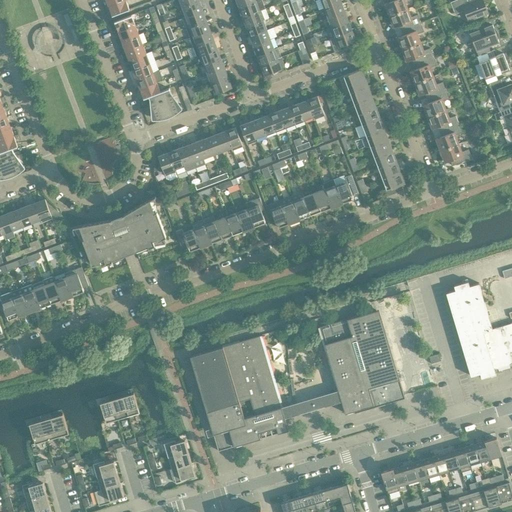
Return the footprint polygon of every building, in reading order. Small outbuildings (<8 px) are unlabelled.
[(112,15),(129,9),(125,0),(122,0),(108,5),(112,15)] [(175,0),(178,8),(182,7),(199,1),(198,0),(175,0)] [(265,9),(261,0),(258,0),(256,1),(239,8),(243,17),(265,9)] [(321,0),(324,8),(341,2),(340,0),(321,0)] [(404,0),(389,0),(390,2),(384,4),(389,15),(408,8),(404,0)] [(486,13),(485,11),(486,11),(486,9),(483,0),(475,0),(466,4),(464,0),(455,0),(450,2),(455,14),(462,11),(465,13),(468,20),(486,13)] [(186,17),(203,10),(199,1),(182,7),(186,17)] [(328,18),(345,11),(341,2),(324,8),(328,18)] [(165,13),(161,3),(156,5),(160,15),(165,13)] [(417,14),(411,16),(408,8),(389,15),(393,27),(399,25),(401,30),(420,22),(417,14)] [(265,9),(243,17),(246,27),(263,20),(268,17),(265,9)] [(186,27),(206,20),(203,10),(186,17),(182,18),(186,27)] [(331,27),(348,21),(345,11),(328,18),(331,27)] [(118,31),(135,25),(131,14),(114,21),(118,31)] [(309,17),(304,19),(306,26),(312,24),(309,17)] [(189,37),(210,29),(206,20),(186,27),(189,37)] [(250,36),(267,30),(263,20),(246,27),(250,36)] [(335,37),(352,30),(348,21),(331,27),(335,37)] [(417,34),(424,31),(420,22),(401,30),(403,35),(397,37),(401,49),(420,42),(417,34)] [(484,28),(482,22),(468,27),(478,56),(490,51),(488,45),(499,41),(497,38),(498,36),(498,33),(497,31),(495,29),(494,28),(492,25),(484,28)] [(118,31),(122,41),(139,34),(135,25),(118,31)] [(193,47),(213,39),(210,29),(189,37),(193,47)] [(253,46),(270,39),(267,30),(250,36),(253,46)] [(340,50),(339,47),(356,40),(352,30),(335,37),(330,39),(335,52),(340,50)] [(122,41),(125,50),(142,44),(139,34),(122,41)] [(196,56),(200,54),(200,55),(217,48),(213,39),(193,47),(196,56)] [(277,47),(274,49),(270,39),(253,46),(257,55),(278,48),(277,47)] [(430,48),(423,50),(420,42),(401,49),(406,61),(412,59),(413,64),(433,56),(430,48)] [(129,60),(146,53),(142,44),(125,50),(129,60)] [(204,64),(221,58),(217,48),(200,55),(204,64)] [(261,65),(281,57),(278,48),(257,55),(261,65)] [(487,84),(489,84),(497,81),(495,75),(509,69),(503,53),(497,55),(495,49),(490,51),(478,56),(477,56),(487,84)] [(132,69),(149,63),(146,53),(129,60),(132,69)] [(430,67),(436,65),(433,56),(413,64),(415,69),(410,71),(414,83),(433,75),(430,67)] [(264,75),(285,67),(281,57),(261,65),(264,75)] [(221,58),(204,64),(207,74),(224,67),(221,58)] [(450,69),(456,66),(454,60),(448,62),(450,69)] [(132,69),(136,79),(153,72),(149,63),(132,69)] [(224,67),(207,74),(211,83),(228,77),(224,67)] [(349,92),(350,93),(368,86),(361,69),(339,77),(345,94),(349,92)] [(136,79),(140,88),(157,82),(153,72),(136,79)] [(443,81),(436,84),(433,75),(414,83),(419,94),(424,92),(426,97),(446,90),(443,81)] [(215,93),(232,87),(228,77),(211,83),(215,93)] [(497,81),(489,84),(499,112),(509,108),(511,107),(509,102),(511,100),(511,83),(503,87),(500,79),(497,81)] [(143,98),(149,96),(160,91),(157,82),(140,88),(143,98)] [(372,97),(368,86),(350,93),(354,104),(372,97)] [(160,91),(149,96),(158,119),(160,118),(163,118),(166,117),(168,116),(173,114),(175,113),(177,111),(169,88),(160,91)] [(443,101),(449,98),(446,90),(426,97),(428,103),(423,105),(427,116),(446,109),(443,101)] [(332,100),(330,93),(324,95),(327,102),(332,100)] [(314,119),(325,115),(317,96),(308,99),(314,116),(313,116),(314,119)] [(354,104),(358,114),(376,107),(372,97),(354,104)] [(304,119),(313,116),(314,116),(308,99),(298,103),(304,119)] [(294,123),(304,119),(298,103),(288,107),(294,123)] [(285,127),(294,123),(288,107),(279,110),(285,127)] [(358,114),(362,125),(380,118),(376,107),(358,114)] [(511,113),(511,114),(509,108),(499,112),(494,114),(497,120),(505,117),(511,135),(511,113)] [(455,115),(449,117),(446,109),(427,116),(431,128),(437,126),(439,131),(459,123),(455,115)] [(279,110),(269,114),(275,130),(285,127),(279,110)] [(266,134),(275,130),(269,114),(260,117),(266,134)] [(341,121),(338,114),(333,116),(335,123),(341,121)] [(0,130),(10,126),(6,117),(0,119),(0,130)] [(266,134),(260,117),(250,121),(257,137),(266,134)] [(362,125),(366,135),(384,129),(380,118),(362,125)] [(247,144),(258,140),(257,137),(250,121),(240,125),(247,144)] [(455,135),(462,132),(459,123),(439,131),(441,136),(435,138),(440,150),(458,143),(455,135)] [(0,130),(0,140),(13,135),(10,126),(0,130)] [(232,150),(243,146),(235,127),(225,131),(231,147),(232,150)] [(370,146),(388,139),(384,129),(366,135),(363,136),(362,139),(365,146),(367,147),(370,146)] [(222,150),(231,147),(225,131),(216,134),(222,150)] [(212,154),(222,150),(216,134),(206,138),(212,154)] [(0,151),(0,152),(12,148),(17,146),(13,135),(0,140),(0,151)] [(346,136),(341,138),(343,144),(349,142),(346,136)] [(300,138),(302,144),(304,149),(311,147),(309,142),(308,142),(306,138),(303,137),(300,138)] [(203,158),(212,154),(206,138),(197,141),(203,158)] [(340,145),(338,139),(321,146),(323,151),(340,145)] [(370,146),(374,157),(392,150),(388,139),(370,146)] [(187,145),(196,168),(206,164),(203,158),(197,141),(187,145)] [(468,149),(462,151),(458,143),(440,150),(444,162),(450,160),(452,165),(472,158),(468,149)] [(187,145),(178,148),(184,165),(187,171),(196,168),(187,145)] [(12,148),(0,152),(0,177),(0,178),(2,178),(5,178),(8,177),(10,176),(13,175),(16,174),(18,172),(20,170),(12,148)] [(178,148),(168,152),(174,169),(175,168),(177,175),(187,171),(184,165),(178,148)] [(396,161),(392,150),(374,157),(378,168),(396,161)] [(175,168),(174,169),(168,152),(158,156),(159,160),(157,171),(164,172),(166,178),(170,180),(178,177),(177,175),(175,168)] [(297,166),(303,164),(301,160),(302,159),(300,154),(294,156),(297,166)] [(357,163),(354,157),(349,159),(351,166),(357,163)] [(400,171),(396,161),(378,168),(382,178),(400,171)] [(403,190),(401,184),(404,183),(400,171),(382,178),(386,189),(382,190),(384,197),(403,190)] [(344,177),(344,175),(334,179),(342,202),(353,198),(352,195),(358,193),(351,174),(344,177)] [(213,184),(222,180),(220,175),(211,178),(213,184)] [(203,187),(213,184),(211,178),(201,182),(203,187)] [(325,189),(332,207),(342,202),(334,179),(323,183),(325,189)] [(365,185),(362,179),(357,181),(359,187),(365,185)] [(321,211),(332,207),(325,189),(314,193),(321,211)] [(204,190),(198,193),(200,198),(206,195),(204,190)] [(300,219),(310,215),(304,197),(303,197),(302,192),(291,196),(293,201),(300,219)] [(310,215),(321,211),(314,193),(304,197),(310,215)] [(116,217),(111,219),(73,226),(73,227),(77,226),(92,264),(105,261),(106,263),(112,261),(112,259),(124,255),(130,253),(135,250),(148,246),(148,247),(155,245),(154,243),(166,236),(152,198),(156,196),(155,195),(142,203),(122,215),(116,217)] [(300,219),(293,201),(291,196),(281,200),(289,223),(300,219)] [(183,198),(176,200),(178,206),(185,204),(183,198)] [(260,198),(245,203),(247,208),(254,226),(265,222),(261,210),(264,209),(260,198)] [(53,221),(63,217),(62,215),(46,203),(45,199),(35,202),(41,219),(41,220),(42,223),(42,222),(52,218),(53,221)] [(272,212),(278,227),(289,223),(281,200),(266,206),(269,213),(272,212)] [(32,223),(41,220),(41,219),(35,202),(25,206),(32,223)] [(22,226),(32,223),(25,206),(16,210),(22,226)] [(247,208),(237,212),(244,230),(254,226),(247,208)] [(13,230),(22,226),(16,210),(6,213),(13,230)] [(237,212),(226,216),(233,234),(244,230),(237,212)] [(15,236),(13,230),(6,213),(0,215),(0,225),(3,234),(4,233),(6,239),(15,236)] [(215,220),(214,216),(203,220),(212,242),(222,238),(216,220),(215,220)] [(222,238),(233,234),(226,216),(216,220),(222,238)] [(194,228),(201,246),(212,242),(203,220),(192,224),(194,228)] [(188,248),(190,251),(201,246),(194,228),(183,232),(182,229),(175,231),(183,250),(188,248)] [(22,255),(31,252),(30,247),(20,251),(22,255)] [(12,259),(22,255),(20,251),(11,254),(12,259)] [(64,273),(66,277),(73,295),(84,291),(83,288),(89,286),(81,267),(64,273)] [(511,267),(502,271),(504,278),(511,276),(511,267)] [(55,281),(62,299),(73,295),(66,277),(64,273),(54,277),(55,281)] [(55,281),(53,276),(43,280),(51,303),(62,299),(55,281)] [(51,303),(43,280),(32,284),(41,307),(51,303)] [(480,373),(481,377),(495,373),(494,369),(486,341),(495,338),(492,329),(479,283),(469,285),(468,281),(454,285),(455,290),(446,292),(471,376),(480,373)] [(41,307),(32,284),(21,288),(30,311),(41,307)] [(19,315),(30,311),(21,288),(11,292),(19,315)] [(0,296),(0,297),(8,319),(19,315),(11,292),(0,296)] [(338,390),(281,406),(260,335),(190,356),(207,412),(218,450),(288,430),(284,415),(294,412),(341,399),(345,412),(345,413),(346,412),(353,410),(354,412),(354,413),(356,412),(405,398),(404,395),(385,330),(379,309),(376,310),(319,327),(338,390)] [(494,369),(511,363),(511,322),(492,329),(495,338),(486,341),(494,369)] [(441,360),(439,353),(429,356),(431,363),(441,360)] [(140,412),(134,392),(122,395),(128,416),(140,412)] [(128,416),(122,395),(111,398),(117,419),(128,416)] [(100,402),(106,422),(117,419),(111,398),(100,402)] [(69,433),(63,413),(51,416),(57,437),(69,433)] [(46,440),(57,437),(51,416),(40,420),(46,440)] [(29,423),(35,443),(46,440),(40,420),(29,423)] [(502,455),(496,438),(486,441),(491,458),(502,455)] [(164,443),(168,457),(186,451),(188,451),(184,439),(176,442),(175,439),(164,443)] [(475,444),(480,461),(491,458),(486,441),(475,444)] [(465,447),(470,464),(480,461),(475,444),(465,447)] [(470,464),(465,447),(454,450),(460,467),(461,472),(471,469),(470,464)] [(460,467),(454,450),(444,453),(449,470),(460,467)] [(186,451),(168,457),(171,468),(190,463),(191,463),(188,451),(186,451)] [(434,456),(439,473),(449,470),(444,453),(434,456)] [(439,473),(434,456),(423,459),(428,476),(439,473)] [(413,462),(418,480),(428,476),(423,459),(413,462)] [(93,464),(97,478),(115,472),(117,472),(114,460),(105,463),(104,460),(93,464)] [(418,480),(413,462),(403,465),(408,483),(418,480)] [(190,463),(171,468),(176,483),(187,480),(186,477),(195,474),(191,463),(190,463)] [(403,465),(399,467),(392,468),(397,486),(408,483),(403,465)] [(381,472),(388,494),(399,490),(397,486),(392,468),(381,472)] [(121,484),(117,472),(115,472),(97,478),(100,490),(121,484)] [(22,485),(26,499),(45,493),(46,493),(43,481),(34,484),(33,481),(22,485)] [(347,482),(337,485),(340,496),(345,511),(354,509),(355,509),(347,482)] [(511,499),(511,491),(509,482),(490,488),(495,505),(511,499)] [(121,484),(100,490),(95,491),(99,506),(116,501),(115,498),(124,495),(121,484)] [(323,489),(326,500),(340,496),(337,485),(335,486),(323,489)] [(495,505),(490,488),(471,493),(476,510),(495,505)] [(313,492),(318,510),(328,507),(323,489),(313,492)] [(311,511),(318,510),(313,492),(302,495),(307,511),(311,511)] [(45,493),(26,499),(29,511),(48,505),(50,505),(46,493),(45,493)] [(470,511),(476,510),(471,493),(452,499),(455,511),(470,511)] [(292,498),(295,511),(307,511),(302,495),(292,498)] [(281,502),(284,511),(295,511),(292,498),(281,502)] [(455,511),(452,499),(433,504),(435,511),(455,511)]
